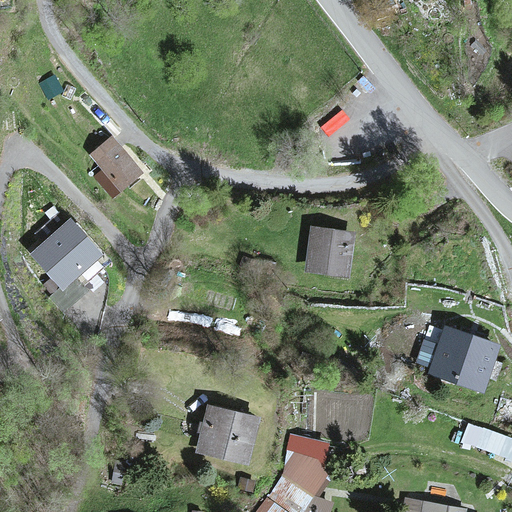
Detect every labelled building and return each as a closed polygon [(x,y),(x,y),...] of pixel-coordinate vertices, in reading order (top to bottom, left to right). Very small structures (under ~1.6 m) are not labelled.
[(138,175),(113,146),(91,164),(119,194),(138,175)] [(100,255),(71,222),(34,254),(63,287),(100,255)] [(353,236),(310,231),(305,277),(350,284),(353,236)] [(498,352),(440,328),(423,374),(482,399),(498,352)] [(253,420),(201,407),(192,457),(244,471),(253,420)] [(511,432),(468,417),(461,439),(511,456),(511,432)] [(325,484),(328,433),(287,430),(284,481),(325,484)] [(461,511),(462,510),(406,500),(403,511),(461,511)]
